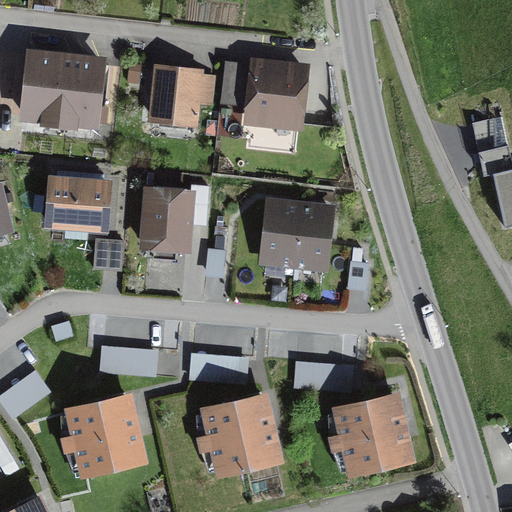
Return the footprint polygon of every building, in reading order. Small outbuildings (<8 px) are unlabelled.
[(24,115),(95,123),(101,62),(31,55),(24,115)] [(305,69),(255,64),(249,118),(298,124),(305,69)] [(153,118),(193,122),(199,73),(159,68),(153,118)] [(511,162),(502,116),(473,123),(484,175),(493,173),(505,227),(511,225),(511,162)] [(48,223),(105,227),(109,185),(104,184),(105,174),(57,171),(56,181),(51,180),(48,223)] [(191,194),(148,190),(144,245),(155,246),(154,258),(175,260),(176,248),(186,248),(191,194)] [(0,230),(8,229),(0,195),(0,230)] [(269,203),(263,259),(294,263),(300,206),(269,203)] [(294,263),(325,266),(331,210),(300,206),(294,263)] [(124,242),(96,240),(94,271),(122,273),(124,242)] [(227,249),(209,247),(206,276),(223,278),(227,249)] [(364,291),(367,264),(350,262),(347,289),(364,291)] [(149,351),(102,348),(100,373),(147,377),(149,351)] [(247,359),(200,356),(198,381),(245,385),(247,359)] [(343,367),(296,363),(294,388),(341,392),(343,367)] [(34,371),(0,396),(0,400),(14,419),(50,392),(34,371)] [(353,470),(408,458),(395,397),(339,410),(345,433),(330,437),(333,451),(348,447),(353,470)] [(86,472),(141,459),(127,398),(72,411),(77,434),(62,438),(65,452),(80,448),(86,472)] [(277,458),(263,398),(207,410),(213,434),(198,437),(201,451),(203,451),(210,471),(221,468),(221,471),(277,458)] [(42,511),(37,501),(14,511),(42,511)]
